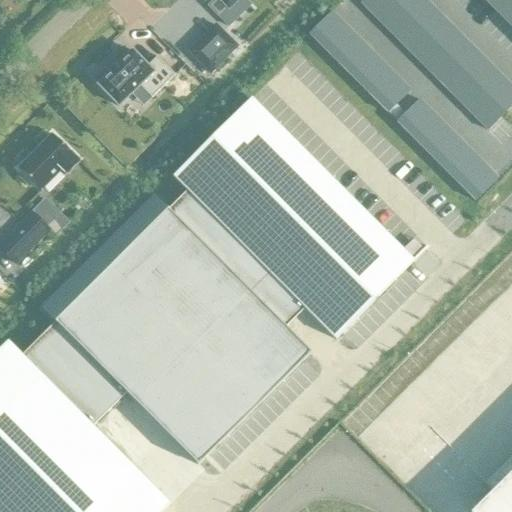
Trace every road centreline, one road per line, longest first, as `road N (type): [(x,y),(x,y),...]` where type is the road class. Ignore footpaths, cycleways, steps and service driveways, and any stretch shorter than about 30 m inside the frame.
road 1 (unclassified): [(202,511),(511,208)]
road 2 (unclassified): [(0,85),(86,0)]
